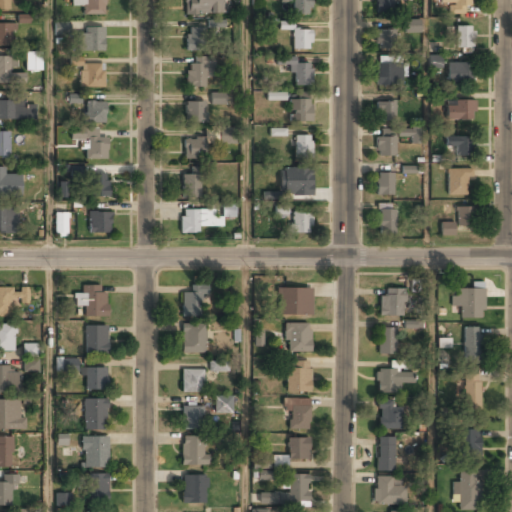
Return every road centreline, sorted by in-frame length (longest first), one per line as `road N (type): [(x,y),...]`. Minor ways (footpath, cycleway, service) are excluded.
road 1 (residential): [(144,0),(149,511)]
road 2 (tertiary): [(346,0),(343,511)]
road 3 (tertiary): [(511,257),(0,259)]
road 4 (residential): [(504,0),(511,297)]
